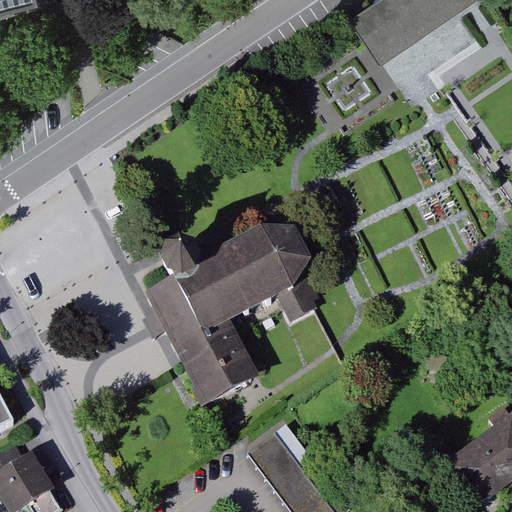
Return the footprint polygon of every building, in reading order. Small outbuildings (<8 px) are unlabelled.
[(474,0),(377,0),(359,12),(353,17),(382,61),(474,0)] [(153,282),(161,290),(144,300),(158,326),(201,410),(253,381),(227,331),(288,298),(303,280),(304,263),(293,241),(279,233),(256,236),(189,274),(188,267),(182,258),(173,254),(162,255),(154,262),(150,273),(153,282)] [(0,434),(13,428),(0,404),(0,434)] [(290,430),(255,458),(298,511),(348,511),(353,508),(290,430)] [(493,511),(511,499),(511,441),(461,476),(485,511),(493,511)] [(53,511),(68,503),(40,457),(0,481),(0,482),(18,511),(53,511)]
